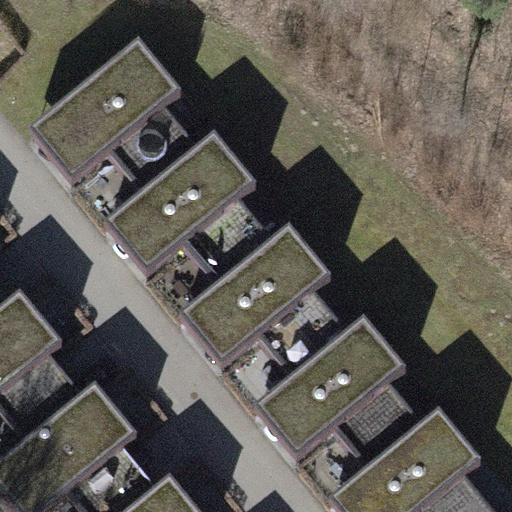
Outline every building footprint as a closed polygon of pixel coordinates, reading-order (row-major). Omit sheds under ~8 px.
[(181,108),(145,65),(45,148),(80,191),(181,108)] [(221,156),(115,233),(154,279),(258,201),(221,156)] [(296,249),(194,330),(230,375),(332,295),(296,249)] [(28,313),(0,334),(0,403),(60,359),(28,313)] [(372,340),(268,421),(305,465),(406,387),(372,340)] [(101,403),(0,483),(0,490),(17,511),(54,511),(136,451),(101,403)] [(444,430),(340,511),(437,511),(481,478),(444,430)] [(188,511),(174,495),(151,511),(188,511)]
